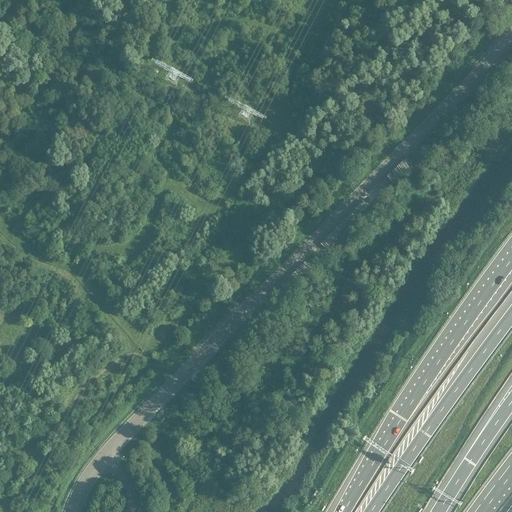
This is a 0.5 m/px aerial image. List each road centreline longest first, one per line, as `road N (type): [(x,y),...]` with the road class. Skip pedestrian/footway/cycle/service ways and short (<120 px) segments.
road 1 (motorway): [(511,259),(343,511)]
road 2 (motorway): [(511,316),(371,511)]
road 3 (motorway): [(439,511),(511,401)]
